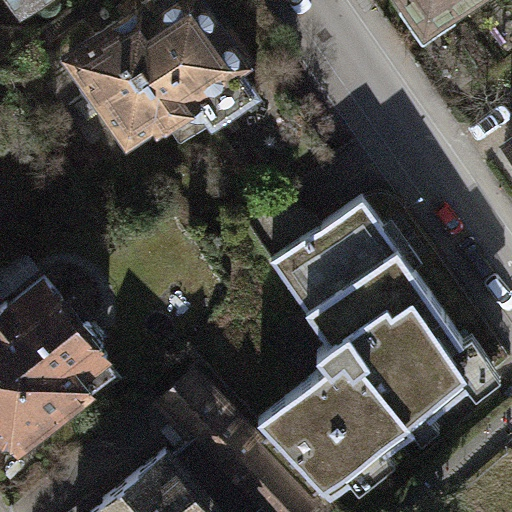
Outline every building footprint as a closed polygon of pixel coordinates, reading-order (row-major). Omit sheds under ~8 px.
[(153,0),(144,0),(70,53),(90,82),(85,85),(99,104),(104,101),(130,136),(153,120),(168,122),(186,110),(205,110),(213,122),(257,91),(241,68),(246,64),(200,0),(176,0),(172,3),(161,11),(153,0)] [(411,0),(426,21),(457,0),(411,0)] [(324,221),(273,258),(328,340),(318,350),(329,362),(264,418),(274,431),(322,484),(330,495),(478,373),(457,344),(464,337),(362,195),(324,221)] [(273,258),(324,221),(280,198),(242,224),(267,261),(273,258)] [(0,420),(18,444),(92,386),(100,397),(124,379),(105,354),(105,332),(92,314),(75,314),(46,276),(8,306),(4,301),(0,303),(0,420)] [(193,368),(162,396),(195,434),(176,454),(223,511),(254,511),(261,506),(267,511),(301,511),(314,500),(310,495),(322,484),(274,431),(262,443),(193,368)] [(167,444),(83,511),(223,511),(176,454),(167,444)]
